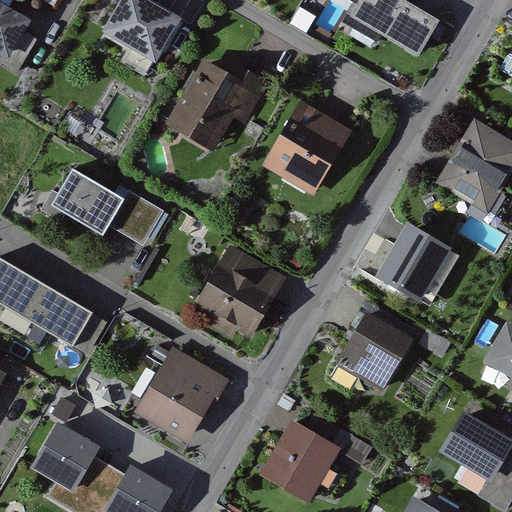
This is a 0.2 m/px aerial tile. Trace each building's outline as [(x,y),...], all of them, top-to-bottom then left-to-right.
[(0,0),(0,48),(23,62),(45,24),(3,0),(0,0)] [(158,0),(132,0),(114,33),(165,61),(190,18),(158,0)] [(440,22),(403,0),(363,0),(360,6),(353,19),(419,58),(440,22)] [(270,89),(217,59),(177,127),(230,158),(270,89)] [(363,135),(313,105),(276,167),(326,197),(363,135)] [(511,164),(511,139),(477,119),(439,181),(485,209),(511,164)] [(133,200),(82,171),(61,208),(112,237),(118,225),(133,200)] [(133,200),(118,225),(152,245),(171,211),(137,192),(133,200)] [(285,278),(231,247),(197,305),(251,336),(285,278)] [(115,320),(8,255),(0,268),(0,295),(7,300),(0,311),(0,322),(49,352),(59,334),(94,355),(115,320)] [(415,343),(370,314),(342,360),(387,388),(415,343)] [(511,323),(509,321),(485,362),(511,377),(511,323)] [(234,383),(183,356),(149,420),(200,447),(234,383)] [(0,412),(19,381),(0,369),(0,412)] [(511,445),(511,438),(465,411),(442,451),(466,465),(456,481),(482,497),(506,456),(511,445)] [(83,491),(110,445),(67,420),(40,466),(83,491)] [(340,450),(296,422),(263,473),(308,501),(340,450)] [(482,497),(504,509),(511,495),(511,463),(506,456),(482,497)] [(169,511),(183,488),(140,463),(114,508),(120,511),(169,511)] [(444,511),(416,495),(406,511),(444,511)]
